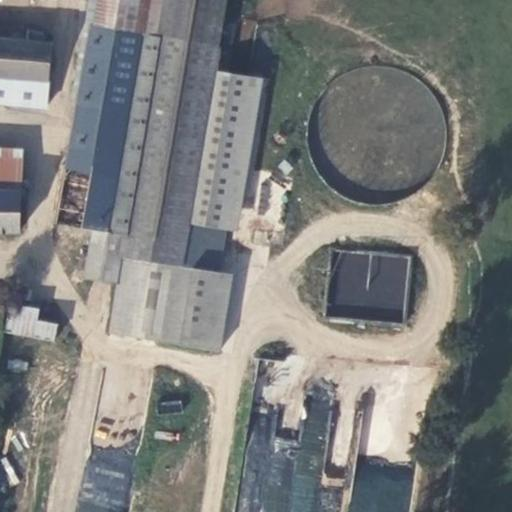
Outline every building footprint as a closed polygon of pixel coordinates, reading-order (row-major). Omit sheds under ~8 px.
[(88,0),(72,100),(78,101),(58,224),(129,237),(137,259),(183,267),(190,225),(220,47),(227,0),(88,0)] [(0,73),(49,79),(52,43),(0,38),(0,73)] [(457,166),(413,54),(314,93),(358,205),(457,166)] [(0,102),(46,107),(49,79),(0,73),(0,102)] [(21,167),(0,165),(0,190),(21,192),(21,167)] [(0,230),(21,231),(21,192),(0,190),(0,230)] [(220,230),(190,225),(183,267),(214,272),(220,230)] [(411,255),(332,248),(325,317),(405,325),(411,255)] [(10,303),(8,335),(54,339),(56,322),(38,320),(39,305),(10,303)] [(277,416),(253,412),(238,511),(318,511),(337,388),(310,384),(301,441),(274,436),(277,416)] [(355,460),(347,511),(405,511),(412,468),(355,460)] [(122,511),(131,472),(87,463),(76,511),(122,511)]
